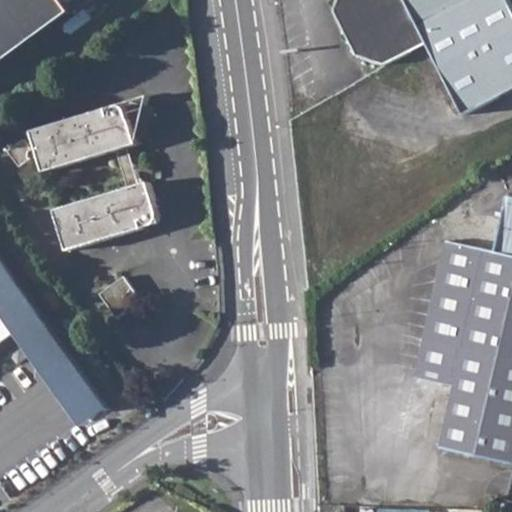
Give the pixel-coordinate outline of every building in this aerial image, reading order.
[(0,0),(0,56),(2,56),(77,0),(0,0)] [(511,0),(343,0),(341,10),(364,54),(390,62),(413,51),(415,42),(430,36),(470,113),(511,91),(511,0)] [(109,109),(35,131),(46,171),(118,151),(129,189),(58,209),(70,251),(145,229),(143,222),(148,221),(149,223),(150,224),(152,225),(154,225),(157,224),(158,222),(159,221),(160,219),(160,217),(156,206),(157,205),(151,182),(140,185),(129,147),(139,144),(137,137),(146,139),(154,108),(132,102),(127,103),(130,111),(128,111),(126,109),(123,107),(121,106),(117,106),(116,107),(114,109),(113,112),(114,115),(111,116),(109,109)] [(25,139),(9,149),(20,166),(30,159),(28,156),(27,153),(27,151),(29,150),(32,149),(25,139)] [(449,242),(428,341),(468,350),(460,388),(446,449),(511,463),(511,197),(498,254),(449,242)] [(0,305),(21,334),(85,429),(106,413),(0,264),(0,305)] [(125,277),(100,294),(117,318),(142,301),(125,277)] [(0,349),(21,334),(0,305),(0,349)] [(428,341),(420,378),(460,388),(468,350),(428,341)] [(44,444),(59,463),(85,443),(70,424),(44,444)]
